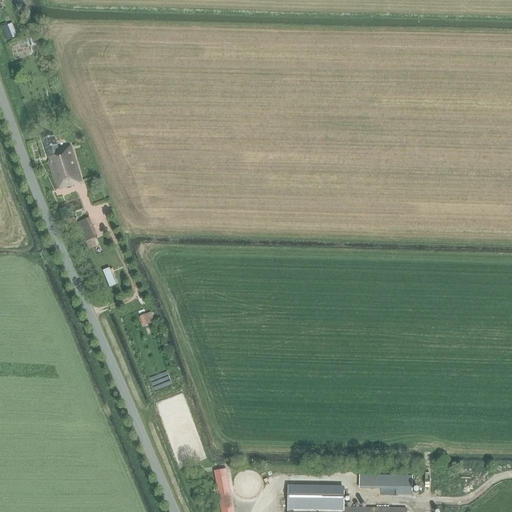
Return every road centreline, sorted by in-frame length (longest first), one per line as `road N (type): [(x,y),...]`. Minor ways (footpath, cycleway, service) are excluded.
road 1 (tertiary): [(173,511),(0,97)]
road 2 (track): [(256,511),(282,479),(339,481),(379,499),(458,501),(511,474)]
